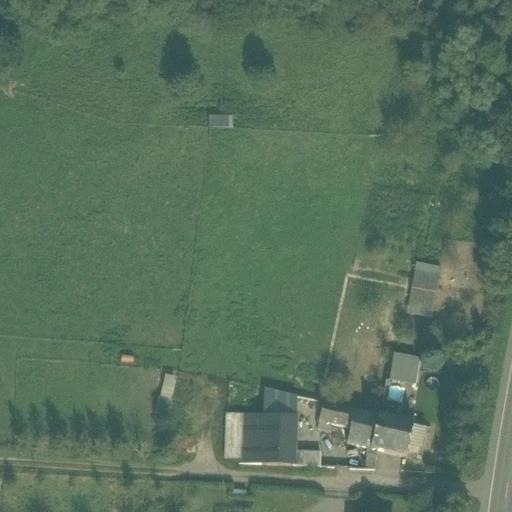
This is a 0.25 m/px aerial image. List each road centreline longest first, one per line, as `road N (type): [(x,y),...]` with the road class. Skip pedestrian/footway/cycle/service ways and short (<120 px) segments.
road 1 (track): [(506,491),(0,464)]
road 2 (unknown): [(68,409),(511,423)]
